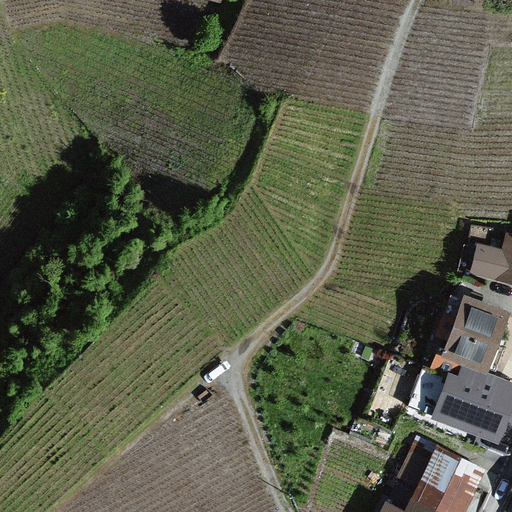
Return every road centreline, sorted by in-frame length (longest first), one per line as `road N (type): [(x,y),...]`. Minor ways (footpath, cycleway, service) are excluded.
road 1 (track): [(289,511),(267,476),(235,377),(241,360),(323,271),(419,0)]
road 2 (track): [(237,370),(94,481)]
